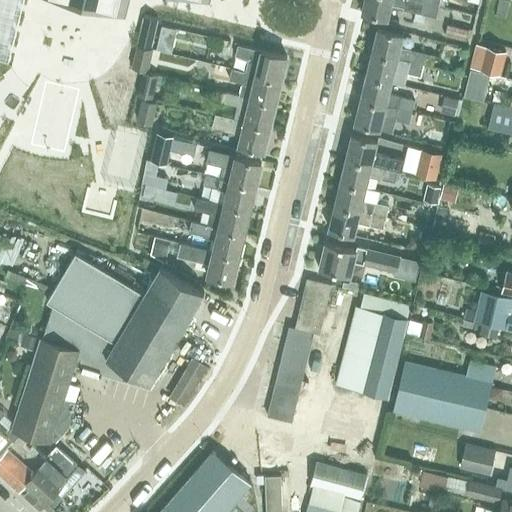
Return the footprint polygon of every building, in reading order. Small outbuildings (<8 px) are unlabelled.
[(80,0),(122,10),(124,0),(80,0)] [(436,16),(438,5),(419,0),(365,0),(363,12),(388,18),(391,6),(436,16)] [(506,15),(509,0),(499,0),(497,13),(506,15)] [(28,25),(60,28),(61,16),(29,13),(28,25)] [(155,37),(160,17),(146,14),(141,34),(155,37)] [(447,24),(445,34),(467,40),(469,29),(447,24)] [(378,28),(372,51),(424,63),(426,52),(401,47),(404,34),(378,28)] [(197,29),(195,37),(211,40),(212,32),(197,29)] [(22,47),(42,49),(44,39),(24,36),(22,47)] [(145,69),(149,70),(154,48),(139,44),(133,66),(134,67),(145,69)] [(239,44),(237,54),(249,57),(246,70),(257,73),(282,79),(288,56),(239,44)] [(486,45),(480,69),(500,74),(506,50),(486,45)] [(0,59),(10,62),(12,54),(0,51),(0,59)] [(424,63),(372,51),(366,74),(392,81),(395,70),(421,75),(424,63)] [(134,67),(132,76),(143,79),(145,70),(145,69),(134,67)] [(233,67),(231,78),(243,81),(240,94),(251,97),(276,103),(282,79),(257,73),(246,70),(233,67)] [(471,69),(465,95),(484,100),(490,73),(471,69)] [(154,97),(159,73),(145,70),(143,79),(139,94),(154,97)] [(366,74),(360,98),(412,110),(415,99),(389,93),(392,81),(366,74)] [(97,78),(90,104),(111,110),(113,102),(106,100),(109,90),(116,92),(118,84),(97,78)] [(237,105),(234,117),(271,126),(276,103),(251,97),(240,94),(228,91),(228,93),(224,92),(221,100),(227,102),(226,102),(237,105)] [(448,97),(444,113),(456,116),(460,99),(448,97)] [(412,110),(360,98),(355,121),(392,130),(395,119),(409,122),(412,110)] [(153,122),(158,103),(143,100),(139,118),(153,122)] [(511,106),(494,102),(489,126),(511,130),(511,106)] [(271,126),(234,117),(217,113),(214,125),(243,132),(240,144),(265,150),(271,126)] [(151,159),(167,163),(173,137),(157,133),(151,159)] [(351,133),(346,156),(372,163),(378,140),(351,133)] [(434,133),(431,145),(443,148),(445,136),(434,133)] [(419,147),(412,173),(435,179),(440,159),(442,153),(419,147)] [(211,151),(208,164),(222,168),(219,176),(231,179),(256,186),(262,162),(237,156),(237,157),(211,151)] [(367,187),(369,176),(372,163),(346,156),(340,180),(367,187)] [(372,163),(369,176),(394,181),(397,168),(372,163)] [(231,179),(231,180),(206,173),(203,185),(228,191),(226,202),(251,208),(256,186),(231,179)] [(340,180),(334,203),(387,215),(389,205),(364,199),(367,187),(340,180)] [(444,180),(440,193),(453,196),(456,184),(444,180)] [(174,202),(177,190),(146,183),(143,194),(174,202)] [(428,184),(425,200),(438,203),(441,187),(428,184)] [(207,223),(245,233),(251,208),(226,202),(197,195),(194,207),(210,211),(207,223)] [(387,215),(334,203),(328,228),(355,234),(358,222),(383,228),(387,215)] [(152,210),(139,206),(136,216),(150,219),(152,210)] [(437,210),(432,230),(441,232),(446,212),(437,210)] [(214,250),(239,257),(245,233),(207,223),(192,220),(189,231),(217,239),(214,250)] [(2,228),(0,232),(0,260),(12,266),(24,237),(2,228)] [(482,230),(479,242),(491,245),(494,233),(482,230)] [(155,235),(151,253),(165,262),(170,239),(155,235)] [(413,240),(411,247),(419,249),(421,242),(413,240)] [(326,241),(319,267),(352,275),(355,259),(382,266),(396,269),(400,254),(385,251),(358,244),(357,248),(326,241)] [(177,256),(211,263),(208,274),(233,280),(239,257),(214,250),(180,242),(177,256)] [(37,351),(13,427),(51,439),(51,437),(50,437),(53,427),(64,431),(68,426),(75,402),(64,398),(71,376),(76,360),(84,363),(108,370),(131,377),(134,373),(150,383),(204,291),(160,266),(142,296),(73,255),(47,298),(53,302),(46,324),(43,336),(42,338),(41,338),(37,351)] [(511,270),(506,269),(502,290),(509,292),(511,292),(511,270)] [(305,288),(330,295),(333,282),(308,276),(305,288)] [(305,288),(302,301),(327,308),(330,295),(305,288)] [(361,289),(337,383),(362,390),(388,396),(408,317),(383,310),(387,296),(361,289)] [(511,310),(511,311),(511,305),(511,296),(482,289),(475,319),(511,327),(511,310)] [(299,314),(324,320),(327,308),(302,301),(299,314)] [(296,326),(315,331),(321,332),(324,320),(299,314),(296,326)] [(410,319),(406,332),(419,336),(420,334),(420,335),(422,322),(410,319)] [(33,320),(29,332),(43,336),(46,324),(33,320)] [(420,334),(419,336),(430,337),(432,324),(422,322),(420,335),(420,334)] [(484,324),(481,334),(495,337),(497,327),(484,324)] [(286,341),(311,347),(315,331),(296,326),(290,325),(286,341)] [(26,333),(22,347),(37,351),(41,338),(26,333)] [(286,341),(283,353),(308,359),(311,347),(286,341)] [(280,365),(305,371),(308,359),(283,353),(280,365)] [(467,374),(436,367),(405,359),(393,409),(481,430),(493,380),(467,374)] [(467,374),(493,380),(496,365),(471,359),(467,374)] [(280,365),(277,378),(302,384),(305,371),(280,365)] [(274,390),(299,396),(302,384),(277,378),(274,390)] [(493,386),(490,397),(501,400),(504,388),(493,386)] [(274,390),(271,402),(296,408),(299,396),(274,390)] [(296,408),(271,402),(268,415),(293,421),(296,408)] [(0,453),(12,441),(0,430),(0,417),(4,412),(0,408),(0,453)] [(20,438),(0,462),(0,470),(19,486),(45,458),(34,449),(31,452),(24,447),(27,444),(20,438)] [(467,442),(461,466),(488,473),(494,448),(467,442)] [(434,451),(418,447),(415,459),(431,463),(434,451)] [(47,457),(46,456),(45,458),(19,486),(18,486),(40,506),(67,476),(78,464),(61,448),(55,448),(47,457)] [(246,487),(251,482),(214,450),(160,511),(225,511),(242,495),(240,494),(246,487)] [(361,497),(368,473),(316,460),(310,483),(361,497)] [(501,488),(471,480),(448,474),(448,475),(423,469),(419,484),(445,490),(446,485),(468,490),(468,492),(498,500),(501,488)] [(267,511),(283,511),(282,473),(266,474),(267,511)] [(511,480),(504,479),(501,488),(511,490),(511,480)] [(246,487),(240,494),(242,495),(247,500),(253,493),(246,487)] [(422,492),(420,500),(432,503),(434,495),(422,492)] [(247,500),(242,495),(225,511),(255,511),(257,511),(247,500)] [(357,511),(361,499),(345,495),(340,511),(357,511)] [(511,511),(511,499),(503,498),(499,511),(511,511)] [(475,503),(473,511),(484,511),(486,505),(475,503)]
